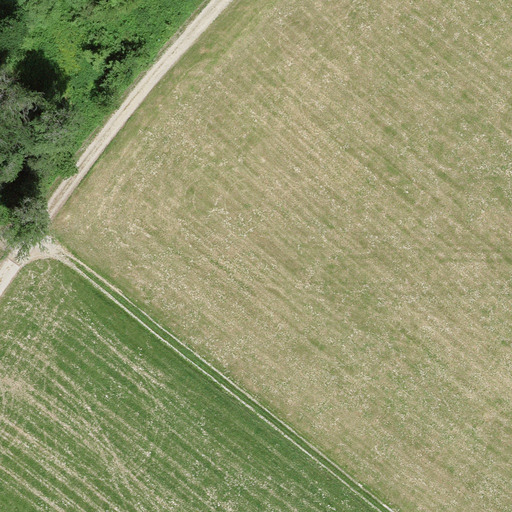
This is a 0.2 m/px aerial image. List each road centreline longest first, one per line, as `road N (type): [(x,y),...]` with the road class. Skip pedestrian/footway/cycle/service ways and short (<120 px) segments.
road 1 (track): [(383,511),(24,245)]
road 2 (track): [(222,0),(24,245)]
